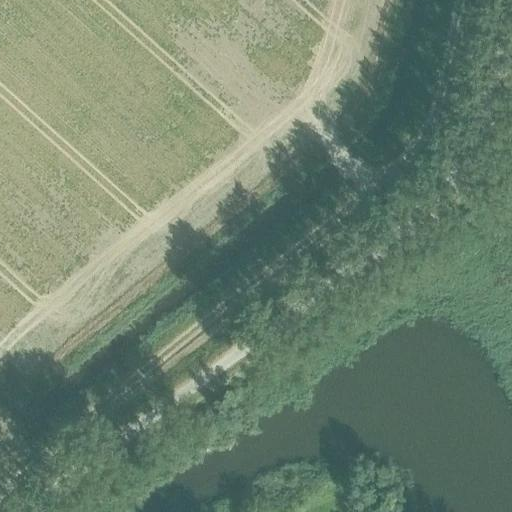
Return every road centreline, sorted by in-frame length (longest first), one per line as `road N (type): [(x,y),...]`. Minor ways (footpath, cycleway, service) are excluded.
road 1 (unclassified): [(511,11),(481,127),(432,202),(29,511)]
road 2 (track): [(0,496),(403,158),(435,109),(463,0)]
